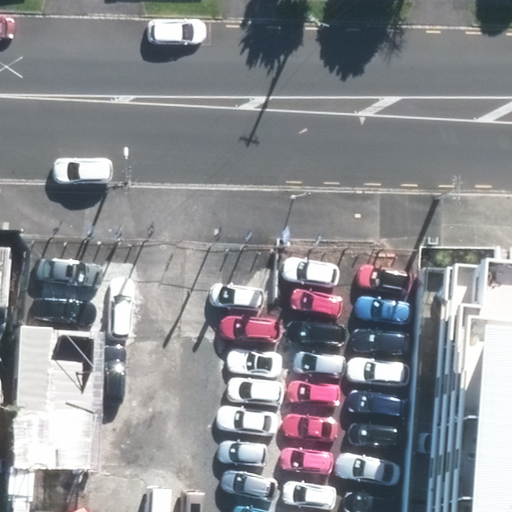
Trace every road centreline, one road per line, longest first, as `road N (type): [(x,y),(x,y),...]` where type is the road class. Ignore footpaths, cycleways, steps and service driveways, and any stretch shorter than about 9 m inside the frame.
road 1 (secondary): [(511,140),(0,104)]
road 2 (secondary): [(0,86),(511,76)]
